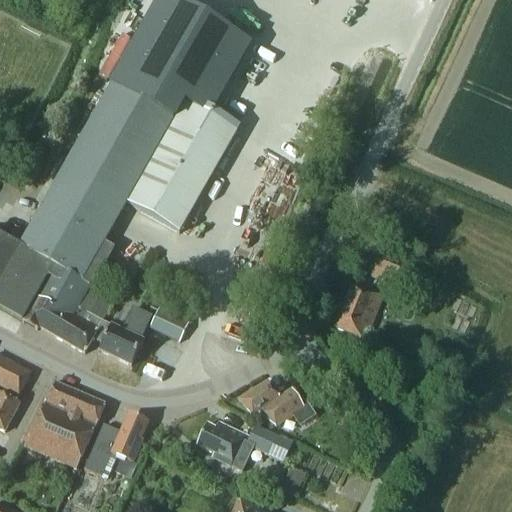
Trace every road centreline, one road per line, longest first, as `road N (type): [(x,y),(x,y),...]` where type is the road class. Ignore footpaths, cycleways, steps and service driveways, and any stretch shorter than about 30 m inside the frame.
road 1 (tertiary): [(294,342),(441,0)]
road 2 (tertiary): [(294,342),(235,384),(174,406),(118,396),(44,364)]
road 3 (tertiary): [(365,511),(381,479),(377,408),(361,386),(294,342)]
